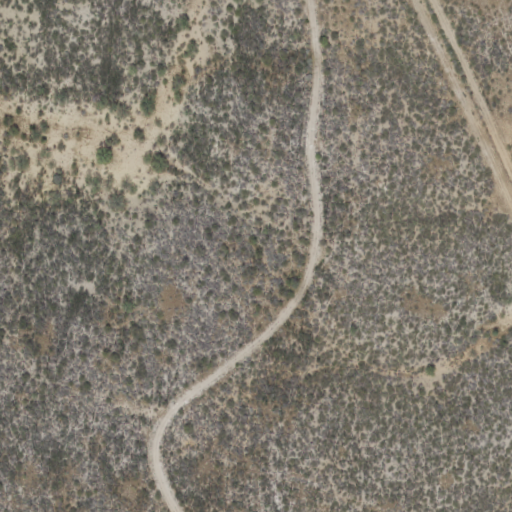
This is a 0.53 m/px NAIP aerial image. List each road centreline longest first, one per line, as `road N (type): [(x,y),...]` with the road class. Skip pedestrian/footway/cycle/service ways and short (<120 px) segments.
road 1 (residential): [(289,511),(281,448),(352,270),(368,157),(369,0)]
road 2 (residential): [(425,0),(511,185)]
